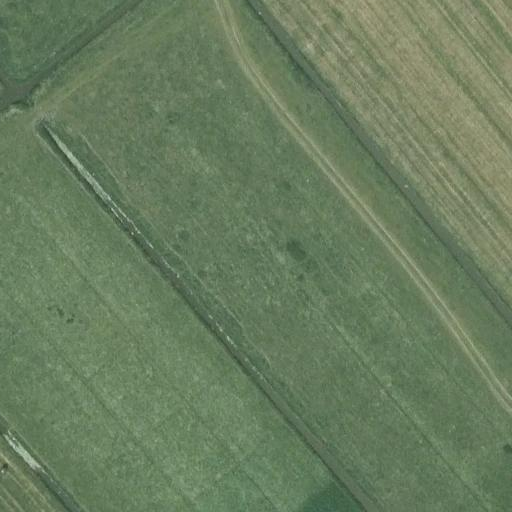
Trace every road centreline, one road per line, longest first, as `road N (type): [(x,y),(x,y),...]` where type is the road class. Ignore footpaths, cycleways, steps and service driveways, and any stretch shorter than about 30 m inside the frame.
road 1 (track): [(219,0),(511,369)]
road 2 (track): [(177,0),(28,129)]
